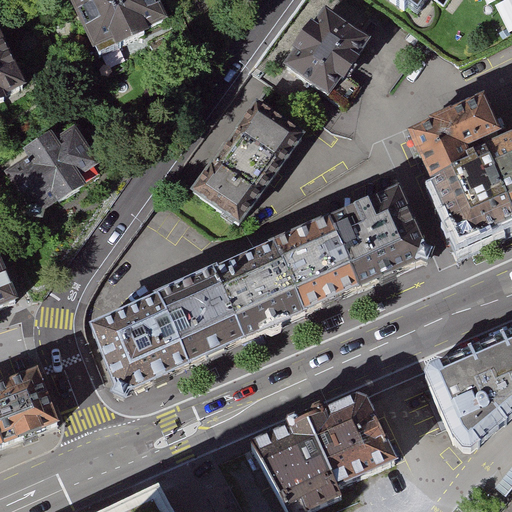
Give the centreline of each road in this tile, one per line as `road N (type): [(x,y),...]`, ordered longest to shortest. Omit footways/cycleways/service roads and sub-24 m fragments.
road 1 (primary): [(103,462),(511,289)]
road 2 (tertiary): [(279,0),(66,297),(57,343)]
road 3 (tertiary): [(57,343),(103,462)]
